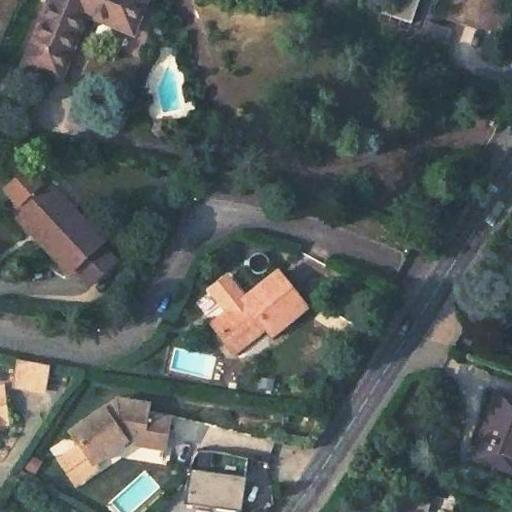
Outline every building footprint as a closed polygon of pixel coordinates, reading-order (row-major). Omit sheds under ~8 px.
[(45,0),(19,66),(55,80),(81,16),(127,34),(141,0),(45,0)] [(385,0),(380,16),(408,27),(418,0),(385,0)] [(450,34),(422,23),(408,59),(436,70),(450,34)] [(153,138),(160,136),(163,129),(157,123),(150,125),(148,132),(153,138)] [(37,247),(67,280),(72,275),(90,258),(105,274),(114,267),(98,250),(101,248),(45,187),(19,211),(46,239),(37,247)] [(11,219),(37,247),(46,239),(19,211),(11,219)] [(88,291),(105,274),(90,258),(72,275),(88,291)] [(211,325),(233,353),(265,327),(272,337),(306,311),(277,273),(211,325)] [(38,393),(43,367),(14,361),(9,388),(38,393)] [(511,395),(496,389),(470,458),(511,474),(511,395)] [(129,417),(131,405),(117,403),(74,433),(83,447),(95,464),(124,444),(164,450),(168,424),(144,420),(129,417)] [(131,405),(129,417),(144,420),(146,408),(131,405)] [(98,467),(95,464),(83,447),(63,462),(76,483),(98,467)] [(233,511),(242,457),(187,448),(179,503),(210,508),(209,511),(233,511)] [(399,511),(430,511),(433,505),(406,495),(399,511)]
